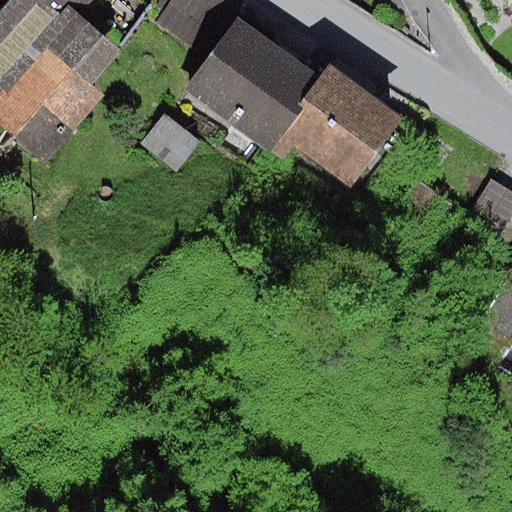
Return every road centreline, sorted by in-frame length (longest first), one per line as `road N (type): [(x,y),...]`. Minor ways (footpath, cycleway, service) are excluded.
road 1 (unclassified): [(303,0),(482,110)]
road 2 (unclassified): [(482,110),(425,0)]
